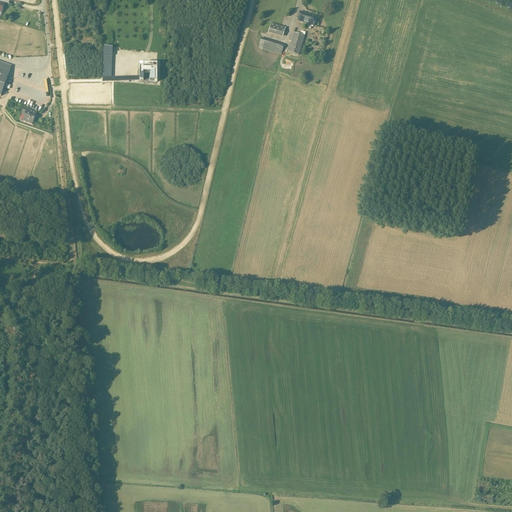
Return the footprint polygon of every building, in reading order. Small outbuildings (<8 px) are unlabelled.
[(300,12),(297,21),(313,26),(316,17),(300,12)] [(282,27),(271,23),(268,33),(282,38),(285,28),(282,27)] [(294,33),(288,52),(299,56),(300,53),(301,47),(305,36),(305,33),(301,32),(300,35),(294,33)] [(258,48),(281,55),(282,51),(284,46),(261,40),(258,48)] [(111,77),(112,47),(104,46),(103,79),(103,81),(139,80),(139,76),(111,77)] [(0,96),(1,96),(12,66),(0,61),(0,96)] [(143,81),(143,73),(150,73),(149,81),(157,82),(157,65),(139,65),(143,65),(143,67),(139,67),(139,76),(139,80),(139,81),(143,81)] [(31,110),(24,108),(22,113),(25,115),(23,121),(32,125),(35,116),(31,114),(31,116),(29,115),(31,110)]
